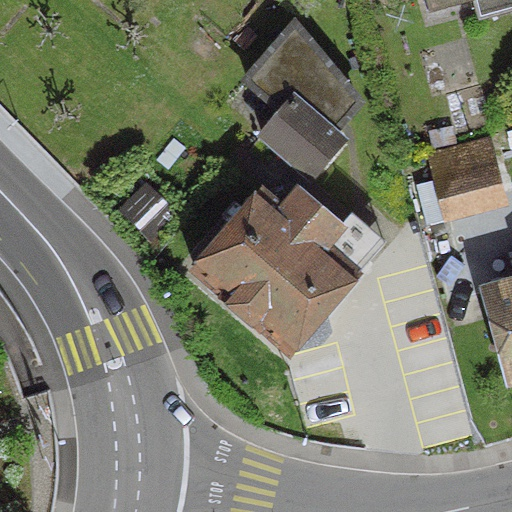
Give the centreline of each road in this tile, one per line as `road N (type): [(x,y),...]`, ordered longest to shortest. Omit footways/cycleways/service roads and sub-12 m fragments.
road 1 (unknown): [(460,511),(389,167)]
road 2 (secondary): [(0,198),(57,261),(106,339),(129,446),(126,499)]
